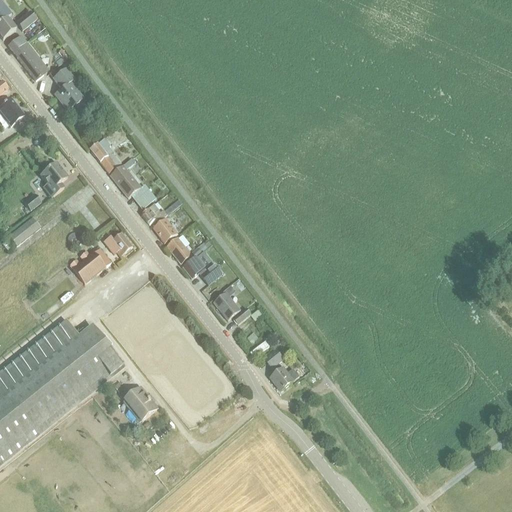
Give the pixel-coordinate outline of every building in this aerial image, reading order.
[(0,0),(0,25),(7,20),(11,17),(0,2),(0,0)] [(37,22),(31,14),(17,25),(23,33),(37,22)] [(0,25),(0,37),(3,42),(16,31),(7,20),(0,25)] [(25,44),(21,38),(8,48),(12,54),(25,44)] [(12,54),(13,55),(36,83),(49,73),(25,44),(12,54)] [(59,54),(62,58),(56,64),(59,67),(69,60),(62,51),(59,54)] [(54,97),(68,113),(83,101),(70,85),(74,82),(65,71),(53,81),(61,91),(54,97)] [(0,98),(9,92),(3,84),(2,83),(0,84),(0,98)] [(3,108),(0,110),(0,115),(11,129),(24,119),(11,101),(6,106),(5,105),(3,107),(3,108)] [(90,152),(110,176),(122,167),(102,143),(90,152)] [(119,189),(120,191),(129,201),(142,191),(133,179),(132,180),(129,176),(129,175),(127,172),(135,165),(132,161),(111,178),(119,189)] [(56,165),(40,178),(52,192),(48,195),(52,200),(64,190),(60,185),(67,180),(56,165)] [(24,205),(30,213),(41,204),(35,197),(24,205)] [(174,212),(182,206),(179,202),(172,208),(174,212)] [(155,206),(141,217),(149,227),(157,221),(159,224),(165,219),(168,217),(167,217),(170,215),(168,211),(165,214),(164,212),(161,214),(155,206)] [(159,224),(152,230),(153,231),(153,230),(161,240),(161,241),(165,246),(176,237),(169,227),(171,226),(165,219),(159,224)] [(9,239),(17,248),(40,230),(33,220),(9,239)] [(0,225),(0,231),(3,235),(10,230),(4,223),(0,225)] [(185,245),(192,243),(188,232),(181,235),(185,245)] [(117,255),(121,259),(133,250),(122,236),(114,243),(111,239),(104,244),(114,257),(117,255)] [(167,249),(182,267),(192,258),(178,240),(167,249)] [(204,245),(199,250),(192,255),(195,260),(208,250),(204,245)] [(74,272),(85,287),(112,265),(100,251),(74,272)] [(196,260),(183,270),(192,281),(195,280),(199,276),(201,278),(203,280),(206,285),(215,278),(219,275),(221,274),(218,270),(215,267),(214,268),(208,261),(203,254),(196,259),(196,260)] [(214,305),(229,323),(241,313),(226,295),(214,305)] [(52,312),(60,305),(57,301),(49,308),(52,312)] [(233,321),(238,327),(251,317),(246,310),(233,321)] [(66,322),(0,374),(0,462),(123,367),(91,328),(78,338),(66,322)] [(252,348),(255,355),(275,345),(272,338),(252,348)] [(265,361),(272,370),(283,362),(276,353),(265,361)] [(284,371),(271,380),(281,393),(294,384),(294,383),(299,379),(293,371),(288,376),(284,371)] [(129,399),(124,402),(142,425),(159,411),(141,389),(129,399)]
